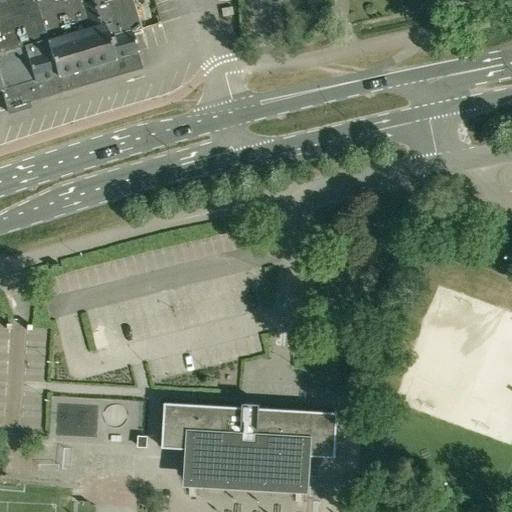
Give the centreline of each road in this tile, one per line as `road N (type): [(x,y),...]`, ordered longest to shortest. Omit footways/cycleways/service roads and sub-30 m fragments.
road 1 (unclassified): [(511,15),(293,64),(223,65),(235,118)]
road 2 (primary): [(0,226),(242,158)]
road 3 (primary): [(235,118),(0,190)]
road 4 (primary): [(242,158),(428,111)]
road 5 (primary): [(415,76),(235,118)]
road 6 (unclassified): [(285,193),(435,164)]
